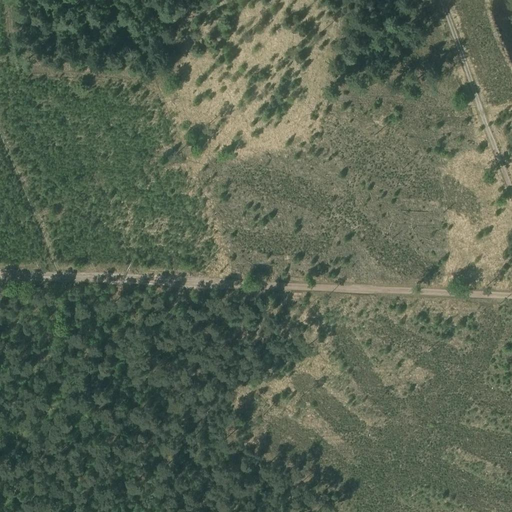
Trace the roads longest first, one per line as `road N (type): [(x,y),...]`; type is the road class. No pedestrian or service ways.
road 1 (track): [(511,294),(0,274)]
road 2 (track): [(438,0),(511,194)]
